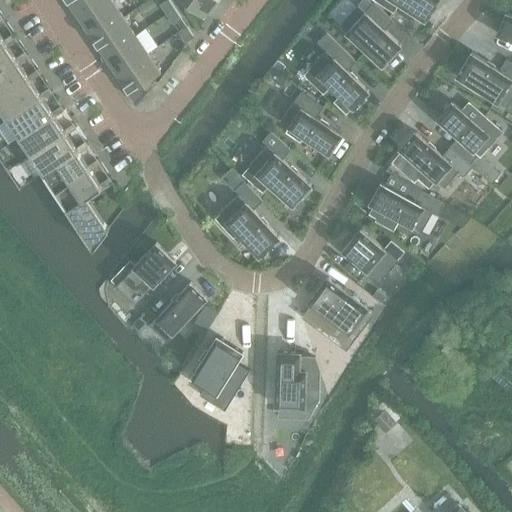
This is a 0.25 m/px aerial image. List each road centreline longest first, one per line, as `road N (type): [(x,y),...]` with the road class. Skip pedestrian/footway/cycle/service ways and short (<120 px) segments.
road 1 (residential): [(134,132),(230,278),(284,276),(318,241),(417,66),(481,0)]
road 2 (residential): [(134,132),(159,122),(253,0)]
road 3 (residential): [(40,0),(134,132)]
